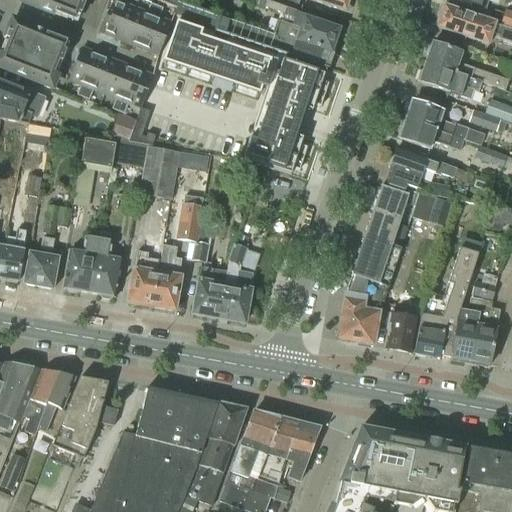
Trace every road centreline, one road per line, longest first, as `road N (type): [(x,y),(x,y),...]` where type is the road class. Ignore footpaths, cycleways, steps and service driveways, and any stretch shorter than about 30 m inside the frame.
road 1 (unclassified): [(276,373),(398,0)]
road 2 (tertiary): [(276,373),(0,323)]
road 3 (tertiary): [(511,414),(342,385)]
road 4 (residential): [(302,511),(342,385)]
